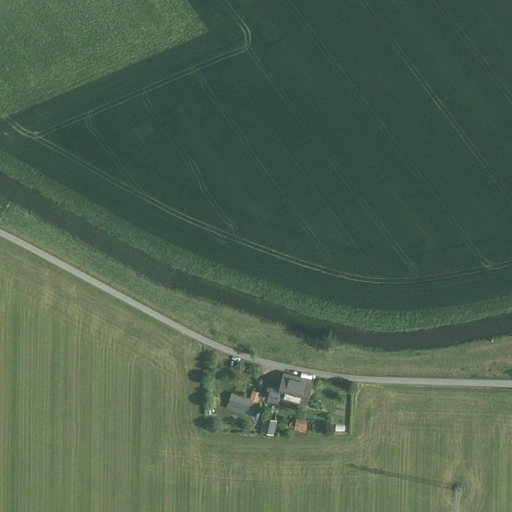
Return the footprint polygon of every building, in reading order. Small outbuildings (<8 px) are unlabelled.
[(312,381),(285,374),(281,389),(279,396),(306,403),(312,381)] [(281,389),(271,386),(268,399),(278,401),(279,396),(281,389)] [(251,400),(257,402),(260,395),(253,392),(251,400)] [(251,400),(232,394),(229,403),(254,411),(257,402),(251,400)] [(254,411),(229,403),(228,407),(249,414),(253,415),(254,411)] [(275,406),(270,404),(269,412),(274,413),(274,412),(276,412),(277,407),(275,407),(275,406)] [(266,418),(262,431),(274,434),(275,430),(273,429),(276,420),(266,418)] [(295,430),(307,430),(307,421),(296,421),(295,430)]
